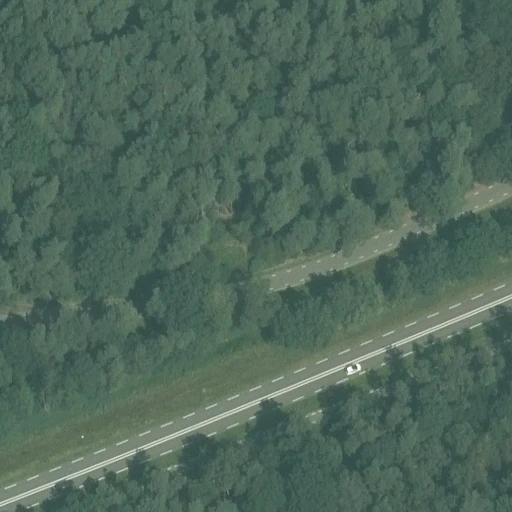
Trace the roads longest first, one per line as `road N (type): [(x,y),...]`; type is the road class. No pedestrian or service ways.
road 1 (primary): [(0,500),(511,294)]
road 2 (unclassified): [(0,326),(197,299),(339,260),(511,190)]
